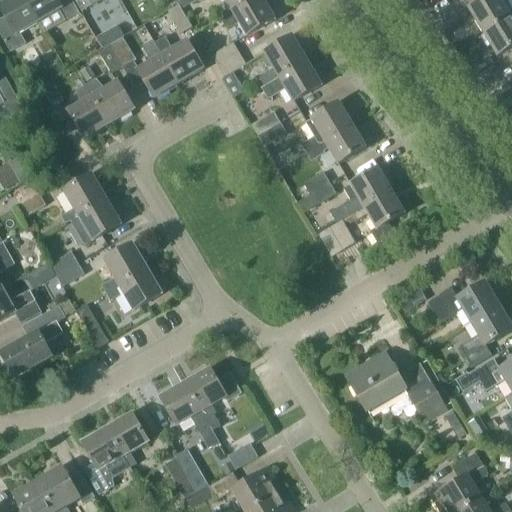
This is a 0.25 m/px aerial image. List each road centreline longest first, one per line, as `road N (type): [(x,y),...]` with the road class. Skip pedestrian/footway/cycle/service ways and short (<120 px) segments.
road 1 (residential): [(224,102),(131,158),(224,316)]
road 2 (residential): [(272,343),(511,206)]
road 3 (tertiary): [(511,206),(343,0)]
road 4 (residential): [(224,316),(54,415),(0,424)]
road 5 (residential): [(374,511),(272,343)]
road 6 (residential): [(511,133),(402,0)]
